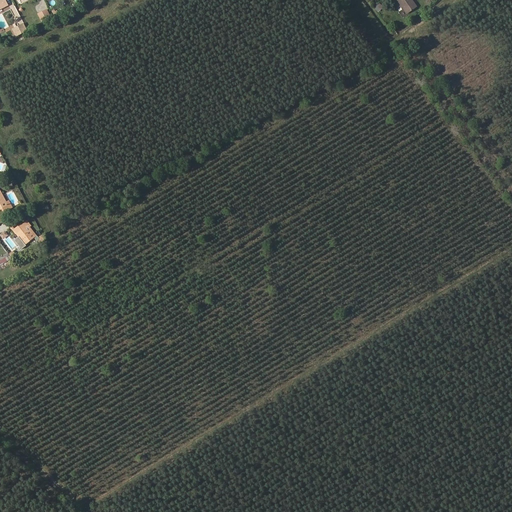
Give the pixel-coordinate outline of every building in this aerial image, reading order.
[(6,0),(0,0),(0,9),(5,7),(9,5),(6,0)] [(398,0),(408,13),(410,12),(416,7),(412,3),(414,1),(412,0),(398,0)] [(49,10),(40,14),(43,21),(52,16),(49,10)] [(15,36),(28,30),(23,21),(11,28),(15,36)] [(23,227),(16,233),(18,235),(24,244),(34,237),(29,230),(31,229),(25,221),(21,224),(23,227)] [(21,224),(13,229),(16,233),(23,227),(21,224)] [(0,234),(3,239),(9,235),(6,230),(0,234)] [(24,244),(18,235),(13,238),(19,247),(24,244)]
